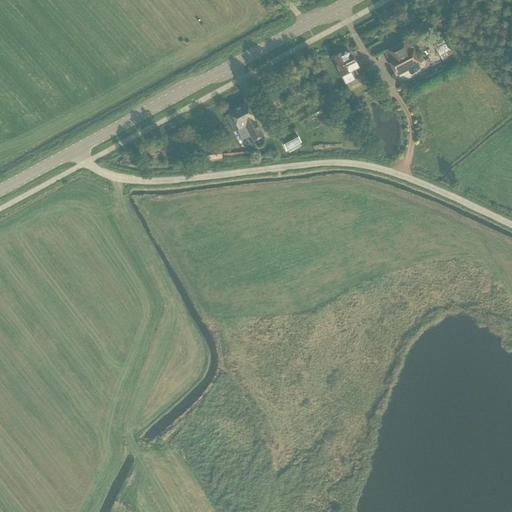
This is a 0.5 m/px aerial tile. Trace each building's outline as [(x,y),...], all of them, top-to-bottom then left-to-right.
[(422,64),(409,39),(384,52),(397,77),(422,64)] [(444,41),(434,47),(440,57),(450,51),(444,41)] [(341,78),(358,69),(352,56),(344,60),(340,53),(331,58),(341,78)] [(250,137),(253,143),(263,137),(246,104),(229,113),(229,114),(225,117),(233,133),(237,132),(242,142),(250,137)] [(301,143),(295,132),(280,140),(286,151),(301,143)] [(209,154),(200,153),(199,161),(209,162),(221,159),(220,153),(209,155),(209,154)]
